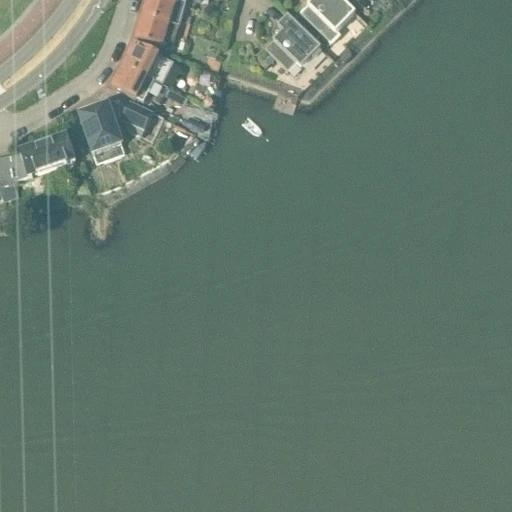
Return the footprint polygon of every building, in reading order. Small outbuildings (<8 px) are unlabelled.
[(147,0),(142,20),(170,28),(180,32),(186,34),(192,12),(198,14),(200,6),(179,0),(161,0),(162,0),(160,0),(147,0)] [(355,17),(338,0),(316,0),(317,0),(299,18),(322,40),(330,32),(335,37),(355,17)] [(163,52),(170,28),(142,20),(135,44),(162,52),(163,52)] [(321,52),(288,20),(277,31),(282,35),(265,53),(288,76),(296,67),(301,72),(321,52)] [(133,47),(122,69),(147,82),(168,92),(175,78),(161,71),(155,68),(159,60),(133,47)] [(147,82),(122,69),(111,91),(150,111),(153,104),(159,107),(168,92),(147,82)] [(141,142),(153,118),(130,107),(121,124),(125,125),(126,131),(128,136),(141,142)] [(108,109),(79,119),(93,159),(122,149),(108,109)] [(75,165),(66,138),(19,154),(21,158),(11,161),(11,160),(0,162),(0,191),(15,189),(15,186),(28,181),(75,165)] [(86,183),(76,185),(79,198),(88,196),(86,183)]
